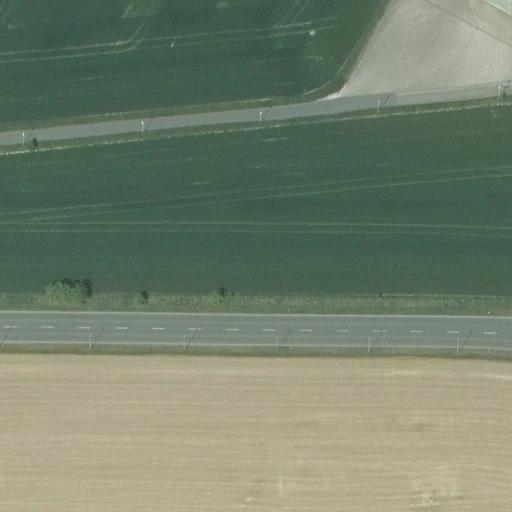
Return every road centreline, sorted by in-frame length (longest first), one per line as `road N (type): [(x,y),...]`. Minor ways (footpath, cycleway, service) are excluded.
road 1 (unknown): [(0,141),(511,89)]
road 2 (secondary): [(511,337),(0,328)]
